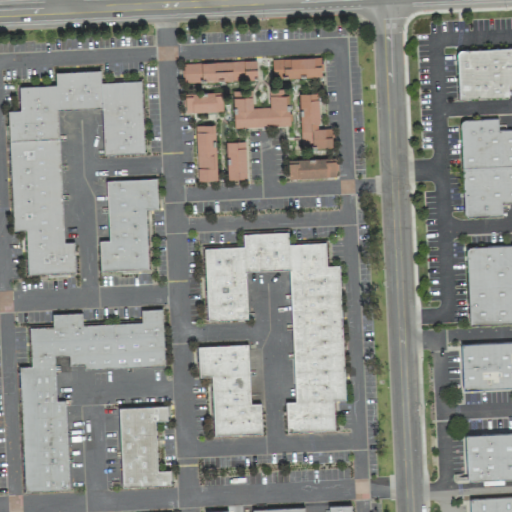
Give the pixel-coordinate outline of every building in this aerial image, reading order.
[(508,96),(507,85),(511,85),(511,47),(456,49),(458,98),(508,96)] [(320,76),(320,57),(272,58),(272,77),(320,76)] [(182,63),(183,82),(256,80),(255,60),(182,63)] [(143,153),(140,81),(100,82),(100,70),(54,72),(55,84),(18,86),(19,110),(7,110),(12,230),(25,229),(27,274),(74,272),(73,241),(63,242),(58,109),(101,107),(103,155),(143,153)] [(233,127),(288,126),(287,87),(269,88),(269,107),(252,107),(251,89),(232,90),(233,127)] [(331,127),(319,128),(317,92),(298,93),(301,147),(331,146),(331,127)] [(222,111),(221,93),(184,94),(184,112),(222,111)] [(501,204),(511,203),(511,128),(498,129),(497,118),(460,119),(463,216),(501,215),(501,204)] [(214,124),(195,125),(197,180),(216,179),(214,124)] [(226,179),(246,178),(245,141),(225,141),(226,179)] [(335,158),(287,160),(288,178),(335,176),(335,158)] [(105,180),(107,240),(98,240),(99,270),(147,269),(145,209),(157,208),(156,178),(105,180)] [(206,320),(247,318),(245,271),(289,270),(294,400),(285,401),(286,431),(334,430),(333,400),(344,399),(339,265),(326,265),(325,242),(288,243),(287,231),(242,233),(243,246),(203,247),(206,320)] [(468,324),(511,322),(511,244),(466,246),(468,324)] [(24,491),(68,489),(65,400),(55,400),(54,356),(68,355),(68,365),(83,365),(83,369),(164,365),(161,308),(140,309),(140,322),(81,324),(81,312),(51,313),(52,326),(29,327),(30,366),(18,366),(24,491)] [(511,340),(460,342),(462,389),(511,386),(511,340)] [(213,435),(261,433),(260,402),(249,403),(247,343),(197,345),(198,376),(211,376),(213,435)] [(118,407),(121,486),(170,484),(169,469),(157,469),(155,420),(167,420),(166,405),(118,407)] [(511,431),(465,433),(466,479),(511,477),(511,431)] [(469,511),(511,511),(511,496),(469,498),(469,511)]
